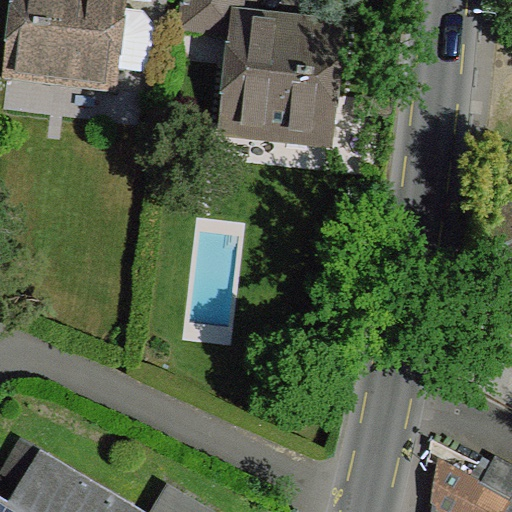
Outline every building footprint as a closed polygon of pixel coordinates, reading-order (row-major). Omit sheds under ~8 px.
[(122,0),(21,0),(13,76),(113,87),(122,0)] [(186,0),(186,3),(244,10),(244,0),(186,0)] [(126,65),(153,67),(157,9),(131,7),(126,65)] [(330,136),(341,40),(240,29),(229,124),(330,136)] [(511,266),(511,199),(508,198),(489,259),(511,266)] [(436,511),(438,511),(511,511),(511,469),(488,457),(474,483),(444,469),(436,511)] [(9,511),(0,506),(0,511),(130,511),(44,461),(14,511),(9,511)] [(205,511),(171,492),(158,511),(205,511)]
